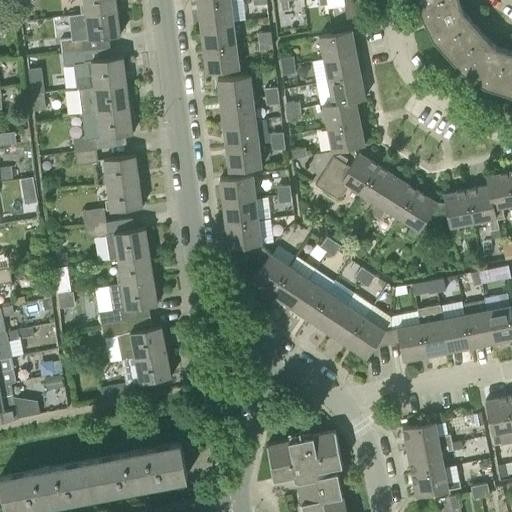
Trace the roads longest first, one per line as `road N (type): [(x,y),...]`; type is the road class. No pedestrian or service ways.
road 1 (residential): [(257,354),(212,303),(195,263),(160,0)]
road 2 (residential): [(511,131),(420,83),(402,57),(389,0)]
road 3 (residential): [(346,410),(379,389),(511,365)]
road 4 (residential): [(241,509),(257,354)]
